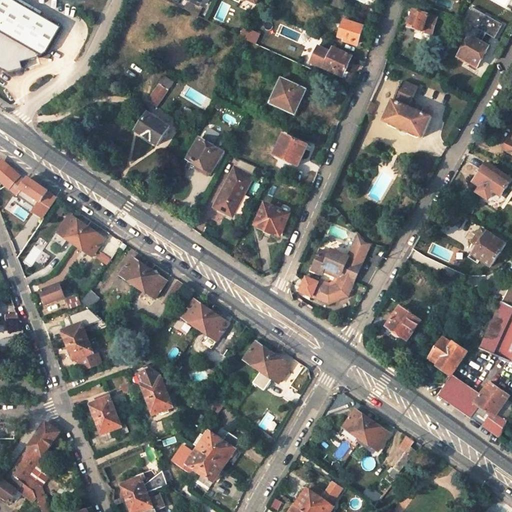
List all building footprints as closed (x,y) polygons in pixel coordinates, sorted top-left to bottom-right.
[(63,28),(13,0),(0,0),(0,65),(11,73),(24,69),(23,63),(40,58),(41,56),(43,56),(48,53),(63,28)] [(495,39),(503,25),(472,8),(464,22),(482,32),(477,41),(470,37),(458,57),(467,62),(468,60),(479,65),(489,47),(482,43),(486,34),(495,39)] [(432,35),(437,18),(414,11),(409,27),(432,35)] [(358,43),(364,27),(344,21),(339,37),(358,43)] [(319,47),(312,63),(333,72),(335,68),(345,72),(352,57),(333,48),(331,53),(319,47)] [(335,68),(333,72),(343,77),(345,72),(335,68)] [(157,106),(173,84),(165,78),(150,101),(157,106)] [(293,110),(303,88),(281,78),(271,100),(293,110)] [(385,122),(423,138),(432,118),(425,115),(426,112),(423,111),(424,109),(417,106),(416,111),(409,108),(417,88),(402,81),(385,122)] [(365,114),(371,116),(373,110),(368,107),(365,114)] [(159,145),(169,128),(148,115),(138,131),(159,145)] [(208,176),(221,152),(213,147),(219,135),(209,129),(203,141),(201,140),(189,159),(198,164),(202,167),(199,171),(208,176)] [(299,167),(308,147),(285,136),(275,155),(299,167)] [(502,196),(511,180),(511,178),(487,163),(482,170),(480,169),(477,174),(479,175),(475,183),(482,188),(479,193),(489,199),(494,191),(502,196)] [(232,215),(251,176),(235,168),(215,207),(232,215)] [(35,211),(43,218),(57,198),(29,179),(27,182),(11,169),(1,180),(18,195),(37,209),(35,211)] [(280,234),(288,215),(265,205),(257,224),(280,234)] [(87,227),(69,216),(58,233),(75,245),(87,227)] [(93,256),(104,239),(87,227),(75,245),(93,256)] [(491,266),(506,244),(482,229),(476,237),(482,241),(478,247),(473,254),(491,266)] [(365,242),(358,234),(349,256),(332,249),(330,253),(320,249),(311,269),(322,273),(323,270),(324,266),(341,274),(339,277),(353,284),(370,244),(365,242)] [(482,241),(476,237),(472,243),(478,247),(482,241)] [(99,259),(107,264),(118,250),(109,244),(99,259)] [(150,271),(131,259),(120,275),(138,288),(150,271)] [(323,270),(339,277),(341,274),(324,266),(323,270)] [(155,299),(166,282),(150,271),(138,288),(155,299)] [(331,303),(348,295),(353,284),(340,278),(337,284),(329,288),(318,283),(313,295),(331,303)] [(170,307),(184,284),(178,280),(164,302),(170,307)] [(64,298),(59,285),(40,292),(46,305),(64,298)] [(211,312),(194,301),(182,317),(200,329),(211,312)] [(481,349),(511,362),(511,306),(501,301),(481,349)] [(407,340),(420,321),(400,308),(387,327),(407,340)] [(217,341),(228,324),(211,312),(200,329),(217,341)] [(17,313),(6,315),(6,322),(20,323),(17,313)] [(87,339),(81,324),(62,331),(68,347),(87,339)] [(385,330),(405,344),(407,340),(387,327),(385,330)] [(0,341),(0,347),(17,349),(13,339),(0,341)] [(77,360),(93,353),(87,339),(68,347),(74,361),(77,360)] [(452,376),(467,354),(453,344),(451,346),(442,340),(432,356),(441,362),(437,367),(452,376)] [(273,354),(256,343),(244,360),(262,371),(273,354)] [(93,353),(77,360),(82,373),(102,365),(97,352),(93,353)] [(279,383),(291,366),(273,354),(262,371),(253,384),(264,392),(273,379),(279,383)] [(429,361),(437,367),(441,362),(432,356),(429,361)] [(167,393),(160,375),(154,371),(149,373),(148,371),(138,375),(148,400),(167,393)] [(475,403),(480,397),(452,376),(439,397),(470,419),(479,406),(475,403)] [(496,415),(509,397),(490,383),(480,397),(475,403),(479,406),(470,419),(501,440),(508,423),(496,415)] [(154,414),(172,407),(167,393),(148,400),(154,414)] [(116,413),(110,398),(91,405),(96,420),(116,413)] [(372,423),(356,411),(339,435),(356,447),(361,440),(372,423)] [(102,435),(121,427),(116,413),(96,420),(102,435)] [(0,423),(0,439),(15,439),(15,423),(0,423)] [(42,486),(29,477),(60,433),(45,423),(8,474),(34,492),(35,495),(42,486)] [(379,452),(390,435),(372,423),(361,440),(379,452)] [(223,442),(209,432),(202,443),(202,445),(204,446),(201,451),(212,458),(223,442)] [(228,461),(235,450),(223,442),(212,458),(221,464),(224,460),(226,462),(228,461)] [(411,447),(393,469),(394,469),(399,473),(416,451),(411,447)] [(196,453),(188,464),(200,473),(212,458),(201,451),(199,454),(197,453),(196,453)] [(200,473),(213,482),(221,470),(221,469),(219,467),(221,464),(212,458),(200,473)] [(142,478),(142,479),(152,476),(150,470),(140,473),(142,478)] [(0,486),(0,495),(11,504),(19,492),(34,503),(37,500),(35,495),(34,492),(8,474),(0,486)] [(128,500),(157,489),(152,476),(142,479),(142,478),(141,478),(122,486),(128,500)] [(331,506),(341,489),(331,483),(320,499),(331,506)] [(148,511),(150,511),(164,507),(157,489),(128,500),(132,511),(141,511),(148,510),(148,511)] [(311,511),(320,499),(308,490),(300,500),(300,502),(301,503),(301,504),(299,508),(305,511),(311,511)] [(320,499),(311,511),(330,511),(334,508),(331,506),(320,499)]
